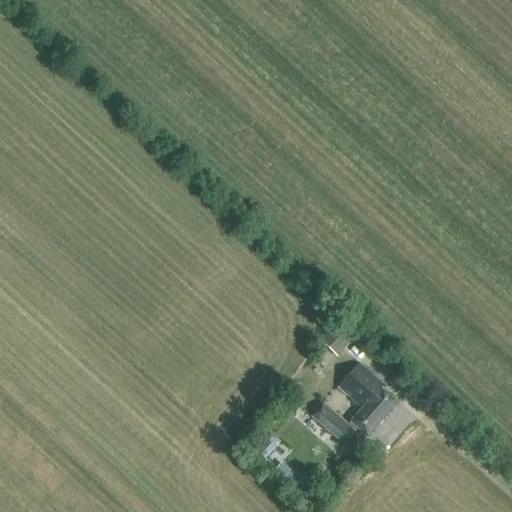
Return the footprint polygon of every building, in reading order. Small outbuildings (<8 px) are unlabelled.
[(347,341),(332,327),(319,342),(334,356),(347,341)] [(331,361),(324,355),(317,364),(323,370),(331,361)] [(366,437),(395,404),(380,390),(383,386),(358,365),(337,388),(362,409),(347,426),(353,432),(356,429),(366,437)] [(353,432),(347,426),(322,405),(311,418),(343,445),(354,432),(353,432)] [(298,479),(290,489),(303,499),(311,489),(298,479)]
